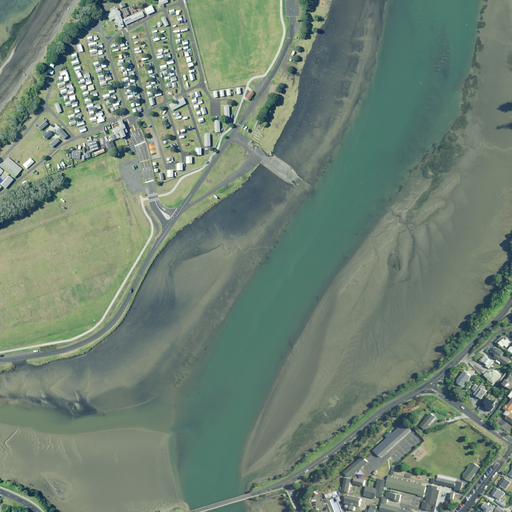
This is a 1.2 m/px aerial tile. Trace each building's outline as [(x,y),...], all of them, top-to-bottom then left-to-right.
[(153,9),(150,2),(143,6),(146,12),(153,9)] [(123,23),(115,4),(110,6),(111,9),(106,12),(109,18),(115,15),(119,24),(123,23)] [(141,7),(122,16),(124,22),(143,13),(141,7)] [(181,97),(166,104),(169,110),(184,103),(181,97)] [(74,113),(75,116),(76,116),(77,120),(82,118),(79,108),(75,110),(75,112),(74,113)] [(126,134),(120,118),(116,120),(118,124),(111,126),(115,135),(117,133),(119,137),(126,134)] [(113,146),(109,136),(104,138),(107,148),(113,146)] [(104,149),(101,150),(97,139),(88,142),(91,151),(98,149),(98,151),(96,151),(97,155),(105,152),(104,149)] [(20,167),(7,155),(0,161),(0,164),(12,175),(20,167)] [(13,179),(9,176),(1,185),(5,189),(13,179)] [(506,340),(504,338),(501,340),(502,341),(500,343),(504,347),(506,345),(507,347),(511,343),(508,339),(506,340)] [(496,347),(493,352),(495,353),(494,355),(496,356),(495,357),(506,365),(507,364),(509,365),(511,361),(503,355),(505,352),(499,348),(498,349),(496,347)] [(491,360),(485,355),(480,360),(483,362),(483,361),(487,364),(486,366),(489,368),(494,360),(492,359),(491,360)] [(502,376),(494,370),(492,372),(491,371),(489,373),(487,372),(484,375),(488,379),(486,381),(490,384),(492,382),(494,384),(502,376)] [(472,376),(466,371),(459,380),(460,381),(459,382),(463,386),(468,381),(472,376)] [(488,389),(482,384),(480,387),(476,384),(473,389),(477,392),(475,394),(481,399),(486,393),(485,392),(488,389)] [(496,402),(490,398),(486,403),(489,405),(487,407),(492,411),(495,406),(494,405),(496,402)] [(425,428),(436,415),(431,411),(420,424),(425,428)] [(367,460),(363,455),(344,470),(348,476),(367,460)] [(477,468),(469,462),(459,476),(466,481),(477,468)] [(452,489),(457,490),(459,481),(454,480),(454,478),(436,473),(435,478),(429,476),(428,482),(435,484),(436,480),(453,484),(452,489)] [(352,477),(344,475),(340,490),(347,492),(352,477)] [(387,497),(397,500),(399,494),(383,489),(384,486),(422,495),(424,485),(386,475),(385,479),(376,476),(374,486),(365,484),(363,491),(382,496),(380,500),(381,500),(386,502),(387,497)] [(364,479),(354,476),(352,482),(363,485),(364,479)] [(511,482),(511,478),(510,477),(508,479),(505,477),(500,484),(507,489),(511,482)] [(436,486),(427,484),(423,500),(421,500),(419,509),(428,511),(429,504),(431,504),(436,486)] [(506,493),(497,487),(493,494),(501,499),(504,495),(506,493)] [(364,511),(374,511),(377,503),(347,495),(345,501),(366,507),(364,511)] [(508,505),(498,499),(497,501),(507,507),(508,505)] [(421,511),(386,502),(381,500),(378,510),(384,511),(383,511),(421,511)] [(491,505),(487,503),(484,508),(485,508),(483,511),(493,511),(497,506),(492,503),(491,505)]
